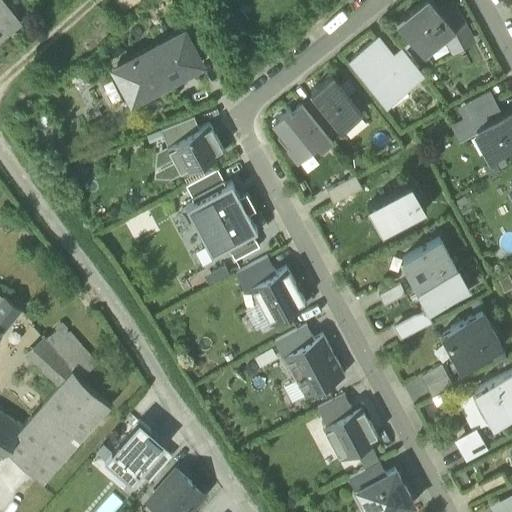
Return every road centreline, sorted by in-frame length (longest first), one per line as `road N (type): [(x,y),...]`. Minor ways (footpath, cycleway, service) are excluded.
road 1 (residential): [(386,0),(239,117),(446,511)]
road 2 (residential): [(0,147),(98,268),(254,511)]
